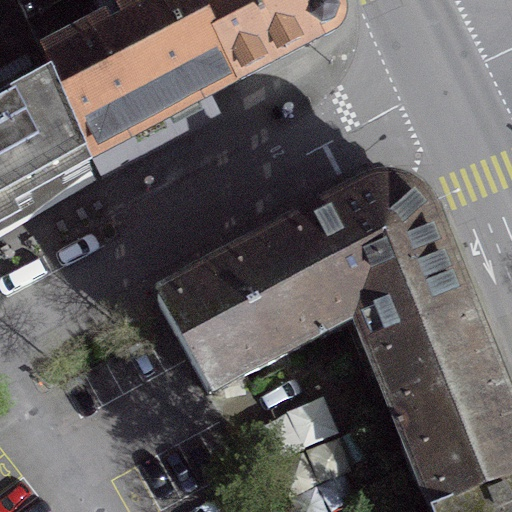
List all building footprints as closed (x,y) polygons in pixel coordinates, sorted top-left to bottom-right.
[(0,0),(0,224),(1,223),(0,221),(0,211),(85,164),(8,0),(0,0)] [(8,0),(85,164),(234,86),(189,0),(166,13),(163,8),(158,6),(121,26),(99,0),(8,0)] [(313,44),(327,2),(326,0),(189,0),(234,86),(313,44)] [(351,315),(360,316),(374,351),(464,315),(426,221),(419,210),(407,200),(394,195),(378,194),(364,198),(306,229),(351,315)] [(323,338),(319,331),(351,315),(306,229),(155,309),(205,399),(208,397),(205,392),(235,376),(239,383),(323,338)] [(439,511),(436,511),(447,511),(511,487),(511,433),(464,315),(374,351),(387,382),(379,385),(420,484),(427,481),(439,511)] [(511,511),(511,487),(447,511),(511,511)]
